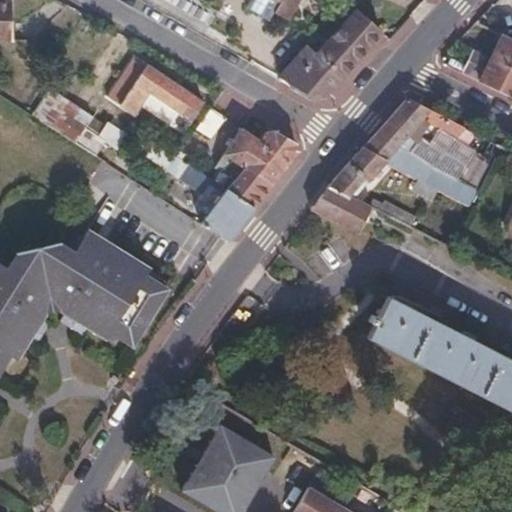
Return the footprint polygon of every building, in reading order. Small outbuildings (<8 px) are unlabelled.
[(0,0),(0,36),(12,37),(12,0),(0,0)] [(275,0),(280,2),(275,12),(290,20),(301,0),(275,0)] [(278,78),(313,98),(325,97),(378,37),(353,8),(312,53),(305,47),(278,78)] [(63,47),(88,62),(104,37),(79,21),(63,47)] [(511,40),(501,35),(490,58),(511,69),(511,40)] [(472,50),(460,72),(511,97),(511,69),(490,58),(472,50)] [(185,129),(203,101),(135,54),(108,96),(133,113),(147,92),(168,106),(163,114),(185,129)] [(45,123),(54,128),(70,102),(61,96),(45,123)] [(407,97),(363,147),(387,160),(419,178),(456,197),(462,186),(441,174),(410,152),(418,143),(408,136),(421,122),(468,145),(479,133),(410,97),(407,97)] [(54,128),(78,144),(87,131),(83,128),(91,115),(70,102),(54,128)] [(224,118),(211,109),(196,129),(210,137),(224,118)] [(231,152),(275,181),(298,152),(295,143),(272,129),(265,132),(260,138),(240,127),(216,167),(219,169),(222,164),(231,152)] [(363,147),(330,185),(348,195),(360,181),(366,184),(387,160),(363,147)] [(227,188),(253,207),(275,181),(231,152),(222,164),(236,173),(227,188)] [(448,160),(441,174),(462,186),(469,172),(448,160)] [(430,200),(435,188),(419,180),(413,190),(430,200)] [(330,185),(311,212),(358,234),(370,206),(348,195),(330,185)] [(200,223),(227,241),(253,207),(227,188),(200,223)] [(387,196),(379,205),(406,228),(413,219),(387,196)] [(511,210),(502,230),(511,235),(511,210)] [(136,338),(161,297),(139,284),(145,275),(148,269),(87,232),(74,250),(69,248),(61,250),(16,260),(9,262),(5,266),(0,263),(0,356),(4,350),(11,354),(16,357),(28,340),(35,344),(39,338),(32,333),(40,319),(44,313),(43,308),(57,304),(58,310),(65,316),(79,323),(75,330),(82,334),(86,328),(104,338),(109,332),(113,325),(136,338)] [(16,251),(16,260),(61,250),(59,241),(16,251)] [(139,284),(161,297),(166,289),(145,275),(139,284)] [(372,324),(366,336),(453,381),(511,410),(511,360),(388,297),(375,319),(369,317),(368,321),(372,324)] [(44,313),(58,310),(57,304),(43,308),(44,313)] [(62,321),(75,330),(79,323),(65,316),(62,321)] [(48,324),(40,319),(32,333),(39,338),(48,324)] [(131,345),(136,338),(113,325),(109,332),(131,345)] [(0,371),(11,354),(4,350),(0,356),(0,371)] [(214,511),(244,511),(276,459),(221,427),(183,494),(214,511)] [(350,511),(310,488),(296,511),(350,511)]
